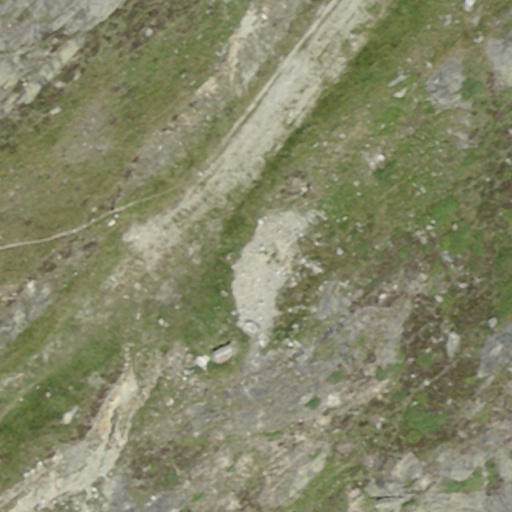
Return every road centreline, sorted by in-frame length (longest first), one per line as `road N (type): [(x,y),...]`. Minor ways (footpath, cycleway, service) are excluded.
road 1 (track): [(349,0),(201,199)]
road 2 (track): [(201,199),(67,338)]
